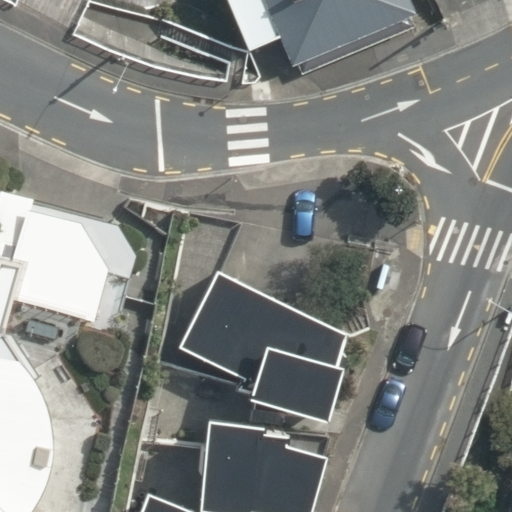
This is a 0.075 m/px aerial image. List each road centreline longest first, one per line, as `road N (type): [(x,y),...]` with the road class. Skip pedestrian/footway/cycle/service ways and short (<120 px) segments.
road 1 (tertiary): [(0,69),(97,110),(172,128),(294,125),(427,104)]
road 2 (tertiary): [(427,104),(467,227),(458,294),(385,511)]
